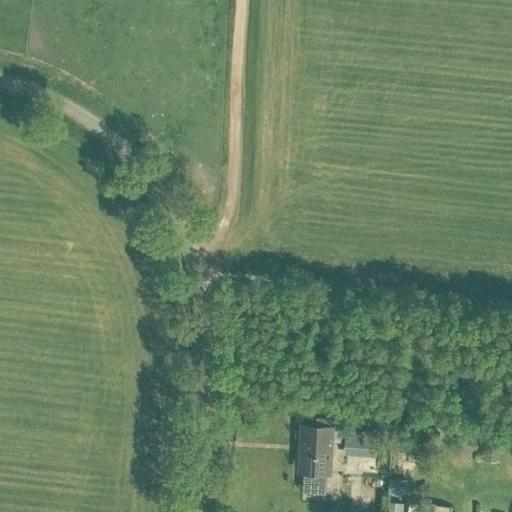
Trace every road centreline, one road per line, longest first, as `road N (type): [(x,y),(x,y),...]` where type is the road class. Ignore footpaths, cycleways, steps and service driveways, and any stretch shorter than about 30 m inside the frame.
road 1 (unclassified): [(193,511),(202,352),(185,240),(112,139),(60,103),(0,81)]
road 2 (track): [(241,0),(231,200),(221,231),(190,254)]
